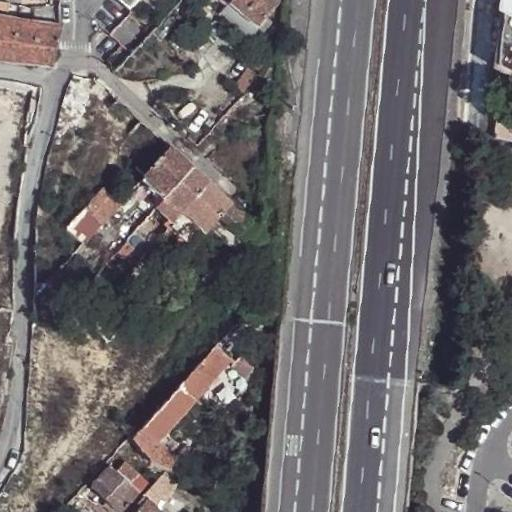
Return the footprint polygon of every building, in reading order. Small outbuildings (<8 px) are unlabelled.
[(109,0),(132,21),(151,0),(109,0)] [(217,0),(227,8),(229,5),(233,0),(217,0)] [(258,29),(279,4),(274,0),(233,0),(229,5),(258,29)] [(511,0),(502,0),(502,8),(511,13),(511,0)] [(495,68),(511,76),(511,13),(502,8),(495,68)] [(0,24),(0,59),(54,66),(61,32),(0,24)] [(0,165),(19,96),(0,92),(0,165)] [(186,160),(174,149),(146,179),(168,199),(196,169),(186,160)] [(204,176),(196,169),(168,199),(186,214),(212,184),(204,176)] [(224,195),(212,184),(186,214),(208,234),(215,226),(235,205),(224,195)] [(57,287),(122,208),(102,192),(66,236),(47,220),(33,238),(60,260),(29,299),(49,315),(34,334),(92,382),(125,342),(57,287)] [(174,475),(209,434),(202,428),(175,459),(157,445),(228,365),(236,372),(239,368),(216,348),(211,353),(134,440),(153,464),(165,475),(174,475)] [(417,383),(416,391),(452,393),(452,380),(416,377),(415,383),(417,383)] [(69,420),(48,441),(79,472),(100,451),(69,420)] [(117,511),(123,511),(149,484),(126,462),(117,471),(111,465),(91,487),(117,511)] [(162,478),(138,504),(141,507),(136,511),(161,511),(160,510),(174,489),(162,478)] [(335,511),(336,501),(261,493),(259,511),(335,511)]
